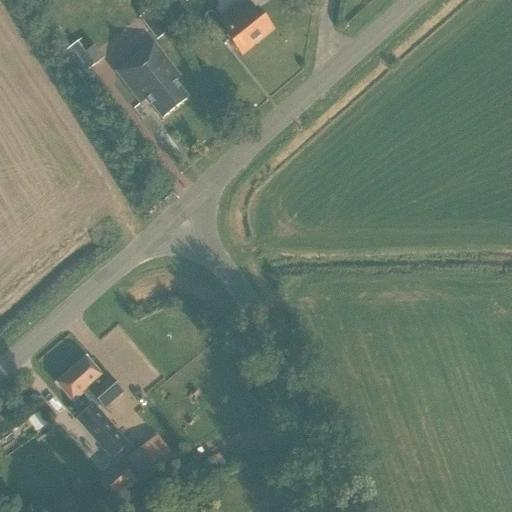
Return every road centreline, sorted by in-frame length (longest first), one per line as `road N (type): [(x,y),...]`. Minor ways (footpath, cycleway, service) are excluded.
road 1 (tertiary): [(328,511),(246,301),(175,216)]
road 2 (tertiary): [(175,216),(412,0)]
road 3 (tertiary): [(0,369),(175,216)]
